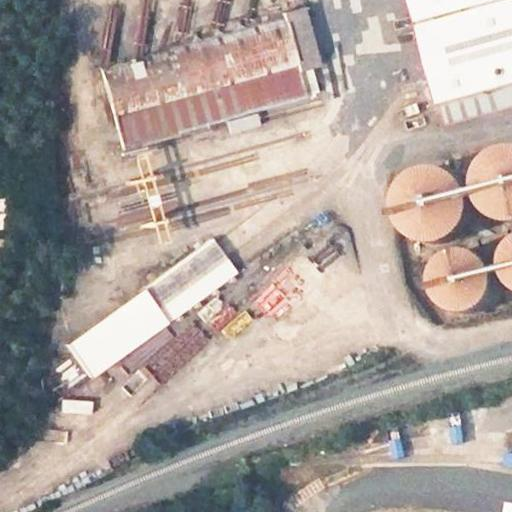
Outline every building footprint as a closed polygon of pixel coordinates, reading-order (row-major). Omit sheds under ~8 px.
[(511,0),(414,0),(450,125),(511,108),(511,0)] [(283,20),(103,72),(123,149),(305,96),(299,73),(318,66),(301,8),(281,14),(283,20)] [(166,16),(121,28),(128,55),(173,42),(166,16)] [(504,153),(497,156),(492,160),(490,162),(484,171),(480,183),(481,197),(484,204),(486,208),(489,212),(496,218),(508,223),(511,223),(511,151),(509,152),(504,153)] [(432,172),(419,177),(415,180),(410,184),(406,190),(403,196),(402,202),(402,217),(406,228),(413,236),(416,239),(423,243),(431,245),(435,246),(452,243),(461,238),(465,234),(472,223),(475,215),(475,209),(474,199),(470,190),(464,182),(461,180),(455,176),(451,174),(447,173),(437,172),(432,172)] [(170,326),(237,276),(211,240),(146,291),(170,326)] [(461,250),(455,252),(452,253),(449,255),(442,261),(439,266),(437,272),(436,281),(438,291),(443,300),(445,302),(460,310),(471,310),(477,308),(483,305),(488,301),(492,295),(495,289),(496,280),(496,274),(490,262),(486,257),(472,250),(461,250)]
